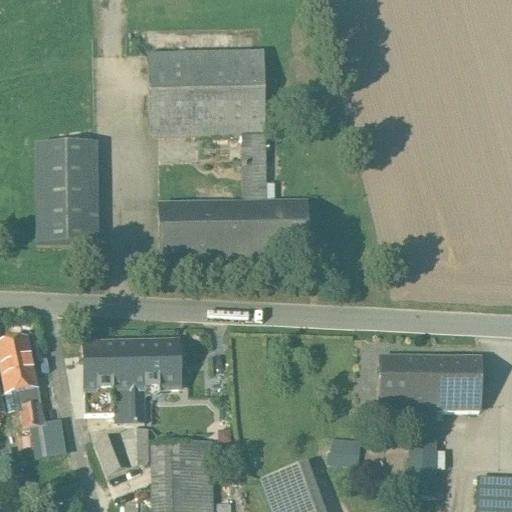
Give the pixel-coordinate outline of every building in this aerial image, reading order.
[(310,0),(124,0),(126,65),(146,65),(262,63),(327,61),(310,0)] [(262,63),(146,65),(148,148),(240,146),(241,146),(263,146),(264,146),(262,63)] [(241,146),(240,146),(241,173),(264,173),(263,146),(241,146)] [(84,156),(34,156),(35,256),(86,256),(84,156)] [(264,173),(241,173),(241,217),(254,217),(264,217),(264,173)] [(264,217),(254,217),(255,274),(306,273),(306,216),(303,216),(264,217)] [(241,217),(160,219),(160,218),(157,218),(158,276),(255,274),(254,217),(241,217)] [(26,350),(0,355),(0,386),(4,406),(3,407),(7,426),(19,424),(18,418),(39,415),(26,350)] [(176,355),(130,356),(132,401),(142,401),(178,400),(176,355)] [(130,356),(82,358),(84,403),(123,402),(132,401),(130,356)] [(416,370),(378,370),(377,424),(408,424),(416,424),(416,371),(416,370)] [(478,371),(416,371),(416,424),(434,424),(436,424),(477,425),(478,371)] [(132,401),(123,402),(124,417),(124,436),(143,435),(142,401),(132,401)] [(123,402),(84,403),(85,425),(115,424),(115,417),(124,417),(123,402)] [(39,415),(18,418),(19,424),(22,441),(29,440),(42,438),(42,437),(39,415)] [(416,424),(408,424),(408,442),(407,509),(434,510),(434,424),(416,424)] [(59,435),(42,437),(42,438),(29,440),(34,468),(63,463),(59,435)] [(128,442),(117,446),(131,480),(142,475),(128,442)] [(117,446),(93,456),(106,490),(125,482),(131,480),(117,446)] [(358,454),(319,451),(318,465),(327,466),(327,476),(357,479),(358,454)] [(210,511),(210,454),(149,455),(150,511),(210,511)] [(318,511),(305,475),(258,492),(265,511),(318,511)] [(125,482),(106,490),(113,508),(133,500),(125,482)] [(489,511),(490,491),(476,490),(474,511),(489,511)] [(511,511),(511,491),(490,491),(489,511),(511,511)]
